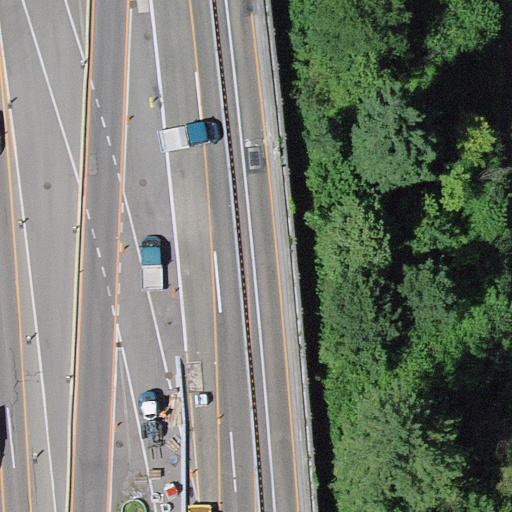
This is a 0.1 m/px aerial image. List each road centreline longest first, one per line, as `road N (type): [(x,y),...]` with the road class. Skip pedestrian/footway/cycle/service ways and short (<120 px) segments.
road 1 (motorway): [(238,511),(222,293),(186,0)]
road 2 (motorway): [(0,328),(17,511)]
